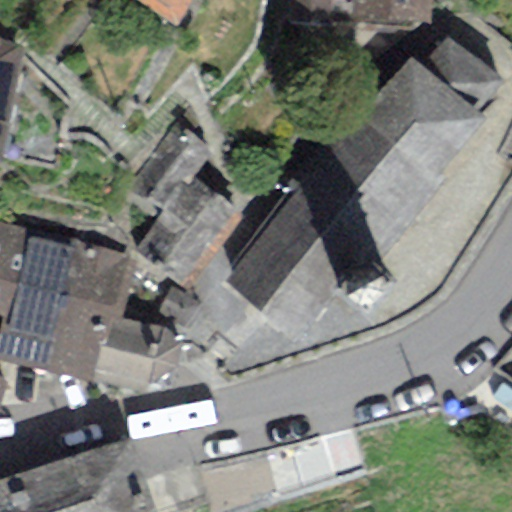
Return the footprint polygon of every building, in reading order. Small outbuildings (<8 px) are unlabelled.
[(131,0),(177,27),(185,13),(193,0),(131,0)] [(330,0),(287,0),(286,23),(329,25),(330,0)] [(355,0),(354,24),(431,25),(433,0),(355,0)] [(298,187),(225,284),(302,341),(338,297),(367,318),(399,284),(373,264),(447,183),(439,175),(484,120),(475,111),(501,80),(449,36),(423,67),(413,57),(298,187)] [(0,137),(21,45),(0,40),(0,137)] [(172,124),(125,186),(160,211),(130,251),(178,285),(233,211),(190,179),(210,152),(172,124)] [(130,256),(0,224),(0,363),(89,385),(90,379),(141,391),(156,328),(114,318),(130,256)] [(148,511),(126,440),(0,479),(0,511),(148,511)]
